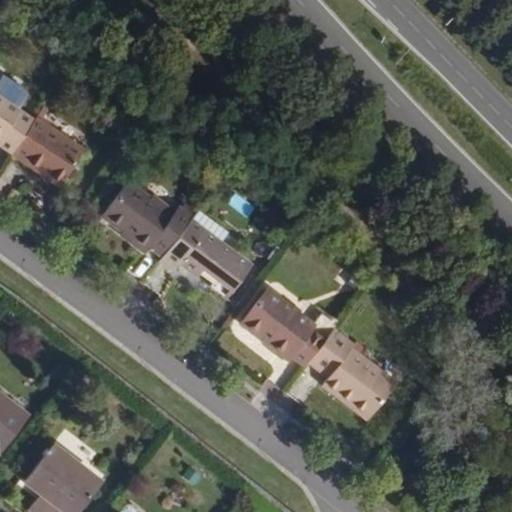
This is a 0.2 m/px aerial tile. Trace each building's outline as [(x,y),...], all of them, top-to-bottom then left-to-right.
[(0,145),(11,152),(33,121),(17,110),(25,98),(6,85),(7,82),(1,78),(0,79),(0,145)] [(33,121),(11,152),(10,154),(37,172),(39,168),(59,181),(81,150),(35,118),(33,121)] [(59,181),(39,168),(37,172),(57,185),(59,181)] [(160,256),(178,233),(188,220),(195,211),(183,202),(178,208),(176,207),(170,214),(126,181),(99,215),(145,250),(147,246),(160,256)] [(191,243),(201,230),(188,220),(178,233),(191,243)] [(191,243),(178,233),(160,256),(158,260),(171,270),(176,262),(194,276),(197,273),(200,269),(213,279),(210,283),(207,286),(224,298),(248,266),(201,230),(191,243)] [(213,279),(200,269),(197,273),(210,283),(213,279)] [(306,363),(323,341),(307,330),(311,325),(262,291),(243,317),(266,335),(263,339),(262,340),(286,358),(288,356),(303,367),(306,363)] [(263,339),(266,335),(243,317),(239,322),(238,323),(262,340),(263,339)] [(323,341),(306,363),(325,378),(323,381),(346,398),(343,402),(366,419),(394,382),(348,348),(351,345),(331,330),(323,341)] [(343,402),(346,398),(323,381),(320,385),(343,402)] [(0,449),(25,419),(0,398),(0,449)] [(75,511),(97,485),(51,449),(23,485),(38,497),(47,504),(40,511),(75,511)] [(27,511),(40,511),(47,504),(38,497),(27,511)]
